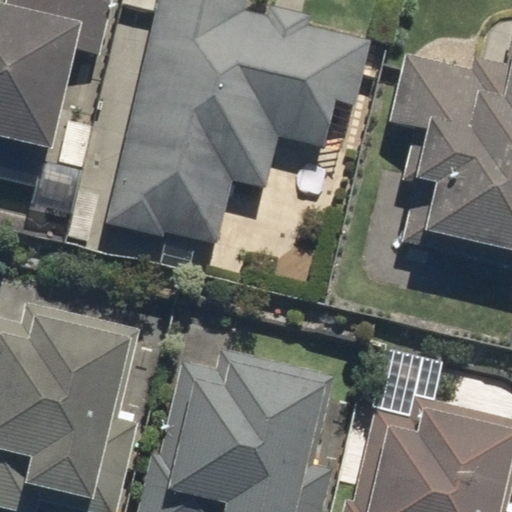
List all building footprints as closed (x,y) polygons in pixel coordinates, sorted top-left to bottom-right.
[(86,110),(111,0),(8,0),(8,1),(5,0),(0,0),(0,154),(44,165),(58,103),(86,110)] [(153,0),(98,234),(213,261),(229,193),(263,201),(277,143),(321,153),(331,111),(352,116),(368,48),(304,33),(306,24),(264,15),(261,23),(239,18),(243,0),(153,0)] [(511,277),(511,30),(503,69),(469,61),(465,75),(398,60),(382,133),(417,141),(393,251),(511,277)] [(45,511),(97,511),(137,335),(20,309),(16,329),(0,325),(0,511),(35,511),(36,510),(45,511)] [(144,459),(130,511),(319,511),(329,474),(311,470),(332,384),(216,357),(212,374),(176,366),(153,461),(144,459)] [(338,504),(336,511),(511,511),(507,510),(511,486),(511,421),(410,399),(405,422),(367,413),(347,506),(338,504)]
